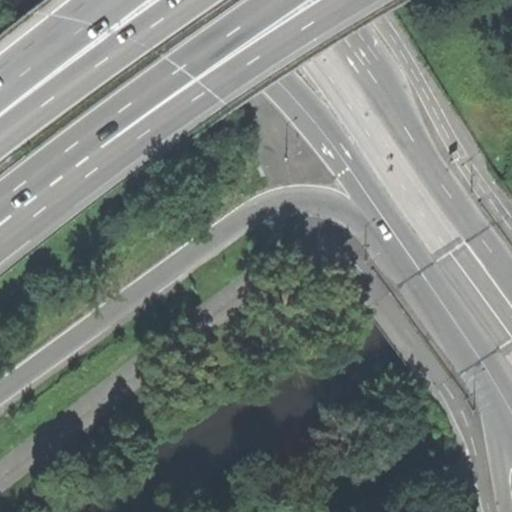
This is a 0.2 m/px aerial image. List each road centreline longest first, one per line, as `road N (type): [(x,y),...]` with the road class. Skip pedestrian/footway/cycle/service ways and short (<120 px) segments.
road 1 (trunk): [(0,354),(320,135)]
road 2 (trunk): [(72,163),(205,98),(351,0)]
road 3 (trunk): [(72,163),(171,72),(274,0)]
road 4 (trunk): [(193,0),(0,142)]
road 5 (secondary): [(511,280),(389,91)]
road 6 (secondary): [(169,0),(205,17),(264,65),(320,135)]
road 7 (secondary): [(320,135),(415,264)]
road 8 (trunk): [(123,0),(0,91)]
road 9 (secondary): [(419,268),(496,386)]
road 10 (secondary): [(496,386),(505,511)]
